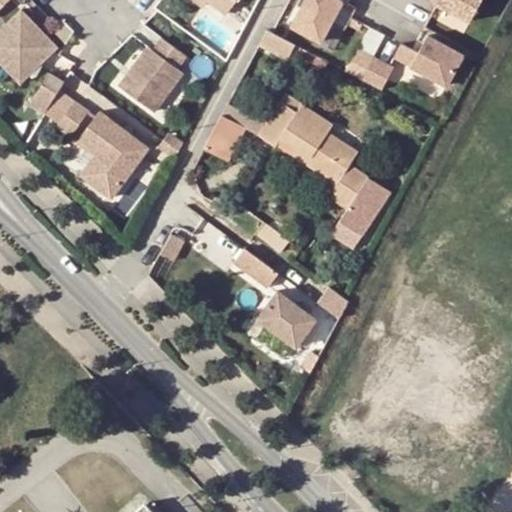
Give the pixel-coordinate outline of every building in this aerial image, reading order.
[(0,0),(0,15),(15,0),(0,0)] [(188,0),(201,10),(209,0),(208,0),(188,0)] [(208,0),(209,0),(226,14),(236,0),(208,0)] [(344,0),(301,0),(289,25),(317,40),(327,20),(337,0),(340,0),(344,2),(344,0)] [(344,2),(340,0),(337,0),(327,20),(341,27),(352,7),(344,2)] [(429,0),(433,2),(467,19),(477,0),(429,0)] [(63,49),(25,11),(0,36),(0,61),(25,85),(63,49)] [(267,32),(264,30),(256,45),(283,60),(291,44),(267,32)] [(460,54),(424,34),(415,51),(403,73),(439,92),(460,54)] [(182,70),(191,57),(167,39),(157,52),(153,49),(124,87),(159,113),(188,74),(182,70)] [(409,48),(397,42),(385,64),(389,66),(403,73),(415,51),(409,48)] [(369,56),(354,47),(342,71),(357,79),(369,56)] [(385,64),(369,56),(357,79),(377,89),(389,66),(385,64)] [(35,107),(51,115),(69,82),(54,73),(35,107)] [(281,93),(262,123),(225,104),(220,114),(202,148),(228,161),(247,125),(276,143),(280,136),(296,146),(312,157),(307,164),(335,183),(327,195),(346,206),(338,219),(362,233),(390,188),(349,161),(355,152),(325,133),(330,125),(281,93)] [(73,102),(54,127),(69,139),(88,113),(73,102)] [(99,112),(80,136),(103,155),(84,183),(108,202),(147,149),(99,112)] [(77,178),(84,183),(103,155),(80,136),(74,144),(92,158),(77,178)] [(176,159),(180,151),(167,142),(162,149),(176,159)] [(307,164),(312,157),(296,146),(291,154),(307,164)] [(171,226),(160,247),(173,253),(184,233),(171,226)] [(230,258),(266,286),(277,272),(241,243),(230,258)] [(325,283),(314,298),(334,312),(345,297),(325,283)] [(312,320),(275,292),(256,319),(293,346),(312,320)] [(283,418),(295,396),(281,389),(271,406),(283,418)]
